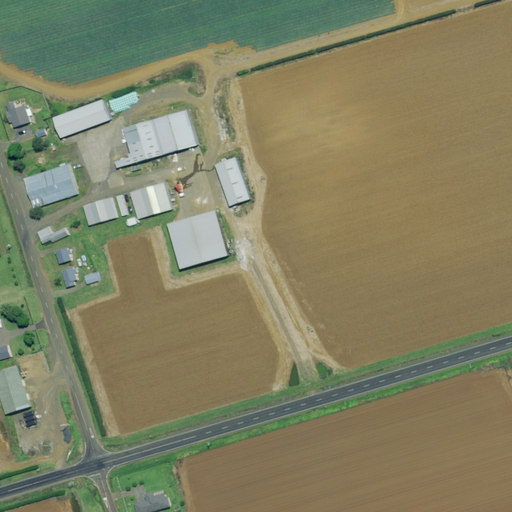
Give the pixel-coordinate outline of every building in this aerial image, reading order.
[(104,101),(52,120),(60,140),(112,121),(104,101)] [(14,102),(6,105),(12,127),(29,122),(25,107),(17,109),(14,102)] [(111,161),(114,169),(199,145),(189,112),(124,130),(131,155),(111,161)] [(48,135),(46,129),(36,132),(38,138),(48,135)] [(236,160),(214,167),(228,204),(250,197),(236,160)] [(68,163),(25,177),(34,205),(77,191),(68,163)] [(168,183),(132,193),(139,219),(175,209),(168,183)] [(122,195),(117,197),(122,217),(127,215),(122,195)] [(111,197),(83,205),(89,226),(117,217),(111,197)] [(220,209),(168,223),(180,270),(233,256),(220,209)] [(138,224),(136,218),(128,220),(130,226),(138,224)] [(50,228),(38,232),(44,245),(52,241),(53,246),(73,238),(69,229),(53,235),(50,228)] [(70,249),(57,252),(60,264),(73,261),(70,249)] [(75,269),(62,273),(67,288),(76,285),(75,282),(79,280),(75,269)] [(99,273),(85,277),(87,286),(101,282),(99,273)] [(7,343),(0,346),(0,361),(12,356),(7,343)] [(41,350),(18,357),(25,377),(48,369),(41,350)] [(16,365),(0,370),(0,401),(4,415),(30,407),(16,365)] [(156,497),(155,492),(146,495),(148,501),(136,504),(137,511),(153,511),(173,507),(170,497),(168,498),(167,494),(156,497)]
